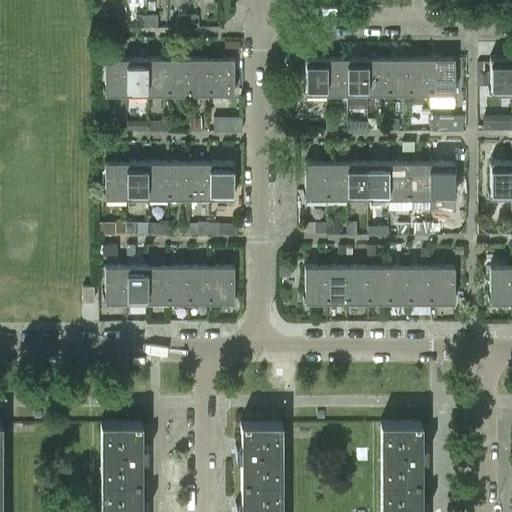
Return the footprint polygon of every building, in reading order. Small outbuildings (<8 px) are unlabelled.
[(99,14),(98,25),(109,25),(109,14),(99,14)] [(135,14),(135,25),(146,25),(146,14),(135,14)] [(156,25),(156,14),(146,14),(146,25),(156,25)] [(187,14),(176,14),(176,25),(187,25),(187,14)] [(197,14),(188,14),(187,14),(187,25),(197,25),(197,14)] [(52,47),(0,47),(0,303),(52,304),(52,47)] [(95,52),(75,52),(75,62),(95,62),(95,52)] [(103,93),(125,93),(125,56),(103,56),(103,85),(102,85),(102,89),(103,89),(103,93)] [(146,56),(125,56),(125,93),(146,93),(146,56)] [(167,56),(146,56),(146,93),(167,93),(167,56)] [(188,56),(167,56),(167,93),(187,93),(188,56)] [(208,56),(188,56),(187,93),(208,93),(208,56)] [(232,56),(208,56),(208,93),(232,93),(232,56)] [(303,92),(325,92),(325,56),(303,56),(303,85),(301,85),(301,89),(303,89),(303,92)] [(346,56),(325,56),(325,92),(346,92),(346,56)] [(367,56),(346,56),(346,92),(367,92),(367,56)] [(387,56),(367,56),(367,92),(387,92),(387,56)] [(408,56),(387,56),(387,92),(408,92),(408,56)] [(428,56),(408,56),(408,92),(428,92),(428,56)] [(453,56),(428,56),(428,92),(453,92),(453,56)] [(488,92),(510,92),(510,56),(488,56),(488,68),(488,83),(488,84),(486,85),(486,89),(488,89),(488,92)] [(95,62),(75,62),(75,72),(95,72),(95,62)] [(482,68),(478,68),(477,83),(488,83),(488,68),(482,68)] [(298,70),(282,70),(282,81),(298,82),(298,70)] [(95,72),(75,72),(75,82),(95,82),(95,72)] [(95,82),(75,82),(75,91),(95,91),(95,82)] [(95,91),(75,91),(75,101),(95,101),(95,91)] [(95,101),(75,101),(75,111),(95,111),(95,101)] [(95,111),(75,111),(75,121),(95,121),(95,111)] [(509,112),(494,112),(494,127),(509,127),(509,112)] [(438,129),(461,129),(461,114),(438,114),(438,129)] [(375,117),(367,117),(367,128),(375,128),(375,117)] [(397,117),(387,117),(387,128),(397,128),(397,117)] [(146,129),(146,119),(125,120),(125,130),(146,129)] [(95,121),(75,121),(75,131),(95,131),(95,121)] [(95,141),(75,141),(75,151),(95,151),(95,141)] [(95,151),(75,151),(75,160),(95,160),(95,151)] [(95,160),(75,160),(75,170),(95,170),(95,160)] [(103,196),(125,196),(125,160),(103,160),(103,189),(101,189),(101,193),(103,193),(103,196)] [(146,160),(125,160),(125,196),(146,196),(146,160)] [(167,160),(146,160),(146,196),(167,196),(167,160)] [(187,160),(167,160),(167,196),(187,196),(187,160)] [(208,160),(187,160),(187,196),(208,196),(208,160)] [(232,160),(208,160),(208,196),(232,196),(232,160)] [(303,197),(325,197),(325,160),(303,160),(303,189),(301,189),(301,193),(303,193),(303,197)] [(346,160),(325,160),(325,197),(346,197),(346,160)] [(367,160),(346,160),(346,197),(367,197),(367,160)] [(387,160),(367,160),(367,197),(387,197),(387,160)] [(408,160),(387,160),(387,197),(408,197),(408,160)] [(428,160),(408,160),(408,197),(428,197),(428,160)] [(453,160),(428,160),(428,197),(453,197),(453,160)] [(488,196),(510,196),(510,160),(488,160),(488,188),(486,188),(486,193),(488,193),(488,196)] [(95,170),(75,170),(75,180),(95,180),(95,170)] [(95,180),(75,180),(75,190),(95,190),(95,180)] [(95,190),(75,190),(75,200),(95,200),(95,190)] [(95,200),(75,200),(75,210),(95,210),(95,200)] [(95,210),(75,210),(75,220),(95,220),(95,210)] [(95,220),(75,220),(75,229),(95,230),(95,220)] [(314,220),(314,231),(324,231),(324,220),(314,220)] [(114,221),(114,231),(125,232),(125,221),(114,221)] [(135,221),(125,221),(125,232),(135,232),(135,221)] [(197,221),(197,232),(208,232),(208,221),(197,221)] [(234,221),(208,221),(208,232),(234,232),(234,221)] [(396,221),(396,232),(407,232),(407,221),(396,221)] [(413,221),(413,233),(428,233),(428,221),(413,221)] [(148,222),(148,232),(157,232),(157,222),(148,222)] [(95,230),(75,229),(75,239),(95,239),(95,230)] [(95,249),(75,249),(75,259),(95,259),(95,249)] [(95,259),(75,259),(75,269),(95,269),(95,259)] [(103,300),(125,300),(125,264),(103,264),(103,293),(101,293),(101,297),(103,297),(103,300)] [(146,264),(125,264),(125,300),(146,300),(146,264)] [(167,264),(146,264),(146,300),(167,300),(167,264)] [(187,264),(167,264),(167,300),(187,300),(187,264)] [(208,264),(187,264),(187,300),(208,300),(208,264)] [(232,264),(208,264),(208,300),(232,300),(232,264)] [(290,264),(279,264),(278,275),(289,275),(290,264)] [(303,300),(325,300),(325,264),(303,264),(303,293),(301,293),(301,297),(303,297),(303,300)] [(346,264),(325,264),(325,300),(346,300),(346,264)] [(367,264),(346,264),(346,300),(366,300),(367,264)] [(387,264),(367,264),(366,300),(387,300),(387,264)] [(408,264),(387,264),(387,300),(408,300),(408,264)] [(428,264),(408,264),(408,300),(428,300),(428,264)] [(453,264),(428,264),(428,300),(453,301),(453,264)] [(488,300),(510,300),(510,264),(488,264),(488,293),(486,293),(486,297),(488,297),(488,300)] [(95,269),(75,269),(75,279),(95,279),(95,269)] [(81,288),(81,300),(92,300),(92,288),(92,285),(81,285),(81,288)] [(80,289),(69,289),(69,300),(69,304),(80,304),(80,300),(80,289)] [(99,419),(99,421),(99,478),(104,478),(140,478),(140,455),(144,455),(144,456),(145,456),(145,443),(144,443),(144,444),(140,444),(140,421),(140,419),(99,419)] [(239,421),(240,421),(239,444),(235,444),(235,443),(234,443),(234,456),(235,456),(235,455),(239,455),(239,478),(280,478),(280,419),(239,419),(239,421)] [(379,419),(379,421),(379,478),(384,478),(420,478),(420,455),(424,455),(424,456),(425,456),(425,443),(424,443),(424,444),(420,444),(419,421),(420,421),(420,419),(379,419)] [(140,478),(104,478),(99,478),(99,511),(145,511),(145,501),(144,501),(144,502),(140,502),(140,478)] [(280,511),(280,478),(239,478),(239,502),(235,502),(235,501),(234,501),(234,511),(280,511)] [(420,478),(384,478),(379,478),(378,511),(425,511),(425,501),(424,501),(424,502),(420,502),(420,478)]
